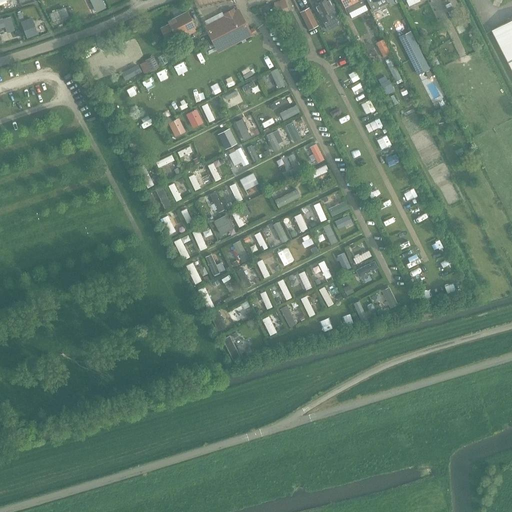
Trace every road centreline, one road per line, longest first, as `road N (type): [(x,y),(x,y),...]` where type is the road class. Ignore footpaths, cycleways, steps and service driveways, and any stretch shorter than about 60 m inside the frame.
road 1 (unclassified): [(0,511),(277,428)]
road 2 (unclassified): [(277,428),(382,366),(511,325)]
road 3 (unclassified): [(277,428),(511,356)]
road 4 (unclassified): [(0,62),(161,0)]
